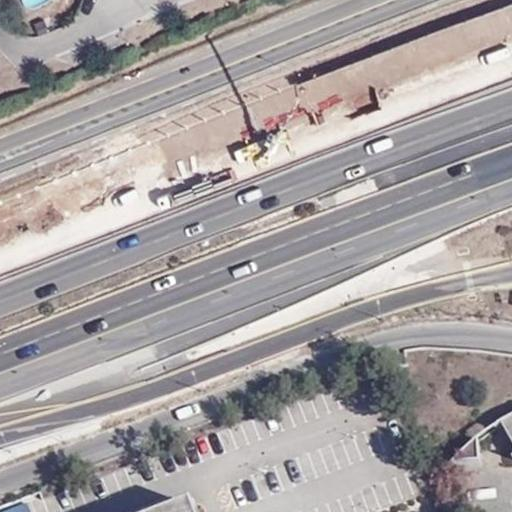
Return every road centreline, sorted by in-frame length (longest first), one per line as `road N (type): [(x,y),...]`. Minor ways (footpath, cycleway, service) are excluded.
road 1 (motorway): [(511,98),(0,296)]
road 2 (motorway): [(0,357),(511,159)]
road 3 (unclassified): [(0,479),(333,348),(407,334),(511,339)]
road 4 (primary): [(404,0),(0,158)]
road 5 (motorway): [(134,353),(511,170)]
road 6 (motorway): [(134,353),(337,296),(511,269)]
road 7 (residential): [(0,28),(38,44),(152,0)]
road 8 (motorway): [(0,404),(134,353)]
